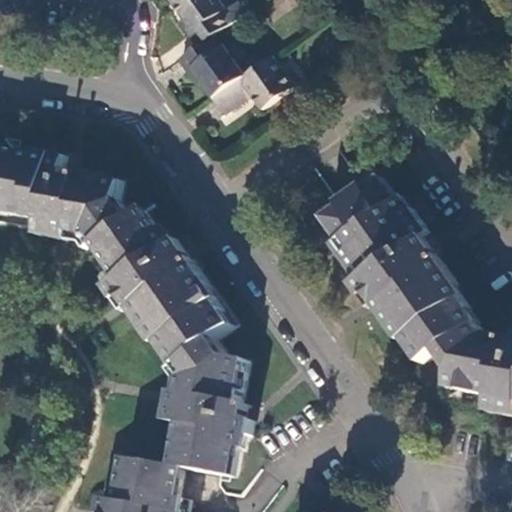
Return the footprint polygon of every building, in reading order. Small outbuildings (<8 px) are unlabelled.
[(173,0),(196,33),(193,35),(201,48),(213,39),(247,16),(239,3),(227,11),(219,0),(173,0)] [(222,51),(213,39),(201,48),(182,61),(191,74),(195,71),(215,101),(247,79),(226,49),(222,51)] [(296,90),(274,60),(247,79),(215,101),(226,117),(248,101),(243,94),(249,90),(264,112),(296,90)] [(3,212),(12,210),(34,214),(32,220),(46,222),(44,229),(57,231),(59,231),(62,228),(63,226),(65,218),(75,220),(72,234),(88,237),(95,247),(105,241),(121,265),(116,268),(124,279),(121,282),(127,292),(132,295),(134,295),(137,295),(143,291),(148,299),(134,309),(151,334),(154,332),(169,354),(175,350),(185,364),(179,368),(187,378),(184,396),(203,399),(202,408),(198,407),(193,410),(188,413),(184,439),(190,440),(185,470),(187,470),(206,473),(237,479),(242,449),(247,450),(249,436),(255,437),(258,422),(251,421),(253,406),(243,405),(251,361),(231,358),(218,340),(231,331),(221,316),(226,313),(211,291),(214,289),(181,242),(174,246),(165,234),(161,237),(145,213),(133,222),(120,204),(127,166),(11,147),(0,131),(0,205),(1,206),(3,212)] [(358,175),(367,187),(369,190),(383,180),(373,165),(358,175)] [(369,190),(367,187),(356,195),(342,206),(344,209),(327,221),(352,256),(347,260),(364,285),(369,282),(375,291),(378,293),(381,293),(383,293),(390,290),(395,298),(381,308),(399,333),(403,330),(417,350),(422,346),(433,362),(443,355),(456,374),(455,383),(470,386),(468,393),(496,399),(498,386),(509,389),(508,393),(508,396),(510,398),(511,400),(511,338),(492,335),(489,338),(480,326),(477,328),(467,314),(472,310),(457,289),(460,287),(426,239),(431,236),(414,211),(409,214),(385,179),(383,180),(369,190)] [(185,470),(134,461),(130,491),(123,490),(118,511),(190,511),(192,502),(181,500),(187,470),(185,470)]
